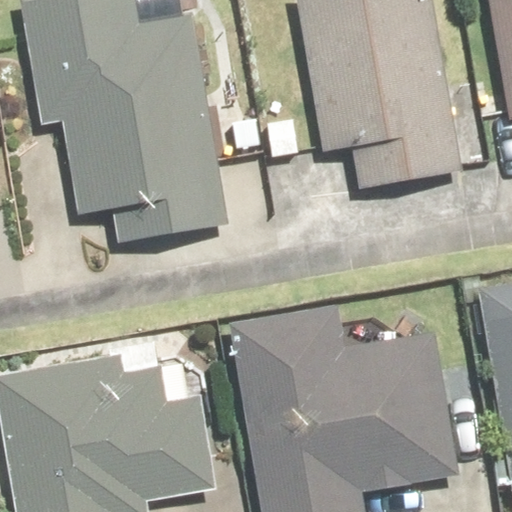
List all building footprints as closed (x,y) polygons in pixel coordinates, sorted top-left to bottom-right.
[(511,0),(417,0),(450,208),(511,198),(511,0)] [(366,17),(235,37),(260,198),(281,195),(288,249),(387,236),(379,180),(390,178),(366,17)] [(77,29),(0,42),(0,272),(27,268),(31,294),(164,272),(130,66),(85,74),(77,29)] [(511,511),(511,320),(411,337),(438,511),(511,511)] [(278,359),(160,373),(176,511),(381,511),(366,383),(282,393),(278,359)] [(37,401),(0,407),(0,511),(131,511),(117,413),(41,425),(37,401)]
